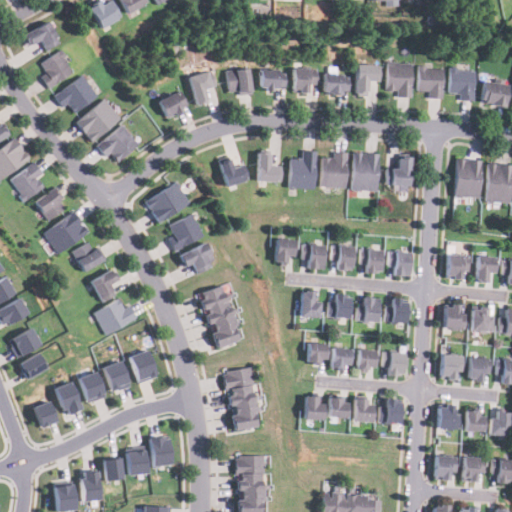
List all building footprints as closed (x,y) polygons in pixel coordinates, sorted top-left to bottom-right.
[(97,28),(118,17),(108,0),(101,0),(87,8),(97,28)] [(116,0),(124,13),(145,2),(144,0),(116,0)] [(19,35),(25,47),(38,40),(43,49),(56,42),(45,21),(19,35)] [(44,73),(39,76),(46,87),(72,71),(59,49),(37,63),(44,73)] [(409,96),(409,63),(384,63),(384,90),(394,90),(394,95),(409,96)] [(365,93),(365,80),(378,80),(378,64),(353,64),(353,93),(365,93)] [(441,67),(416,66),(415,89),(426,89),(425,96),(440,97),(441,67)] [(284,88),(284,68),(257,68),(257,88),(284,88)] [(315,68),(290,68),(290,91),(306,91),(306,83),(315,83),(315,68)] [(456,99),(471,100),(472,69),(447,68),(446,91),(457,92),(456,99)] [(248,93),(247,69),(224,69),(225,93),(248,93)] [(209,70),(186,75),(192,104),(205,101),(202,88),(212,86),(209,70)] [(320,93),(347,93),(347,73),(320,73),(320,93)] [(71,112),(95,96),(80,75),(51,94),(60,107),(65,103),(71,112)] [(477,101),(501,106),(505,84),(482,80),(477,101)] [(161,117),(184,111),(179,91),(156,97),(161,117)] [(73,122),(89,141),(117,117),(101,98),(73,122)] [(109,163),(135,144),(120,124),(94,143),(109,163)] [(0,177),(26,159),(11,138),(0,145),(0,177)] [(287,158),(286,187),(311,188),(313,151),(299,150),(299,159),(287,158)] [(344,151),(331,151),(331,157),(318,157),(318,186),(344,186),(344,151)] [(254,181),(279,181),(279,164),(267,164),(267,153),(254,153),(254,181)] [(375,190),(375,153),(350,153),(350,190),(375,190)] [(408,156),(395,156),(395,168),(383,168),(383,183),(407,184),(408,156)] [(215,162),(223,186),(246,179),(241,163),(230,167),(227,159),(215,162)] [(477,196),(477,159),(452,159),(452,196),(477,196)] [(22,197),(36,188),(34,185),(43,179),(32,163),(9,179),(22,197)] [(509,164),(484,164),(484,201),(509,201),(509,164)] [(142,201),(155,222),(187,203),(174,181),(142,201)] [(63,207),(49,188),(32,201),(45,220),(63,207)] [(85,232),(70,211),(40,232),(54,253),(85,232)] [(200,238),(191,214),(163,225),(172,248),(200,238)] [(271,262),(289,264),(291,240),(273,238),(271,262)] [(69,252),(81,272),(100,260),(87,240),(69,252)] [(213,264),(203,243),(175,255),(181,267),(189,263),(193,273),(213,264)] [(320,268),(322,245),(300,244),(299,267),(320,268)] [(350,246),(329,244),(328,268),(349,270),(350,246)] [(356,271),(377,273),(379,249),(358,248),(356,271)] [(406,276),(408,252),(388,250),(385,274),(406,276)] [(465,254),(443,254),(443,278),(465,278),(465,254)] [(473,281),(486,282),(487,272),(492,273),(493,256),(474,255),(473,281)] [(499,275),(504,275),(504,283),(511,283),(511,259),(499,259),(499,275)] [(107,285),(115,279),(108,268),(86,282),(99,302),(113,294),(107,285)] [(0,277),(0,299),(13,293),(4,275),(0,277)] [(219,285),(195,293),(213,348),(237,340),(219,285)] [(297,315),(315,317),(317,302),(310,301),(311,292),(300,290),(297,315)] [(346,318),(347,295),(328,293),(326,316),(346,318)] [(0,325),(26,314),(19,296),(0,304),(0,325)] [(374,322),(376,299),(361,297),(360,304),(354,304),(352,319),(374,322)] [(121,308),(116,298),(91,311),(102,334),(133,318),(126,305),(121,308)] [(383,320),(403,322),(405,300),(385,298),(383,320)] [(460,329),(462,305),(442,304),(440,328),(460,329)] [(492,316),(485,315),(486,307),(470,305),(467,329),(490,332),(492,316)] [(498,332),(511,332),(511,309),(499,308),(498,332)] [(5,339),(14,356),(38,343),(29,327),(5,339)] [(324,343),(305,343),(304,363),(323,364),(324,343)] [(347,348),(329,347),(328,368),(347,369),(347,348)] [(371,371),(373,349),(355,348),(354,370),(371,371)] [(135,382),(154,377),(146,349),(127,354),(135,382)] [(25,378),(45,367),(37,351),(16,362),(25,378)] [(384,365),(383,374),(399,376),(401,353),(380,351),(379,365),(384,365)] [(460,356),(439,354),(437,378),(454,379),(455,369),(459,370),(460,356)] [(489,359),(467,357),(465,379),(480,380),(480,373),(488,374),(489,359)] [(511,382),(511,359),(496,358),(494,381),(511,382)] [(110,391),(128,384),(118,359),(100,366),(110,391)] [(248,367),(221,371),(229,430),(256,426),(248,367)] [(76,377),(85,402),(104,396),(94,370),(76,377)] [(52,387),(63,414),(80,407),(68,380),(52,387)] [(319,395),(303,394),(301,418),(318,419),(319,395)] [(343,418),(346,397),(327,395),(325,416),(343,418)] [(370,399),(351,398),(350,421),(369,421),(370,399)] [(55,421),(47,399),(31,405),(39,427),(55,421)] [(398,400),(383,400),(382,405),(376,405),(375,422),(397,423),(398,400)] [(451,405),(435,405),(434,428),(456,429),(457,413),(451,412),(451,405)] [(462,430),(480,431),(480,408),(463,408),(462,430)] [(507,435),(507,412),(494,411),(494,418),(487,418),(487,434),(507,435)] [(168,464),(167,436),(147,437),(149,465),(168,464)] [(122,449),(126,474),(145,471),(141,446),(122,449)] [(260,511),(260,455),(233,455),(233,511),(260,511)] [(432,479),(448,479),(448,471),(454,471),(454,455),(432,455),(432,479)] [(100,459),(103,480),(121,477),(117,456),(100,459)] [(481,481),(481,457),(460,457),(460,481),(481,481)] [(490,475),(494,475),(494,482),(510,482),(510,459),(490,459),(490,475)] [(99,498),(94,466),(79,469),(80,476),(77,476),(81,501),(99,498)] [(51,483),(54,510),(73,509),(70,481),(51,483)] [(375,511),(377,496),(319,492),(318,511),(375,511)]
